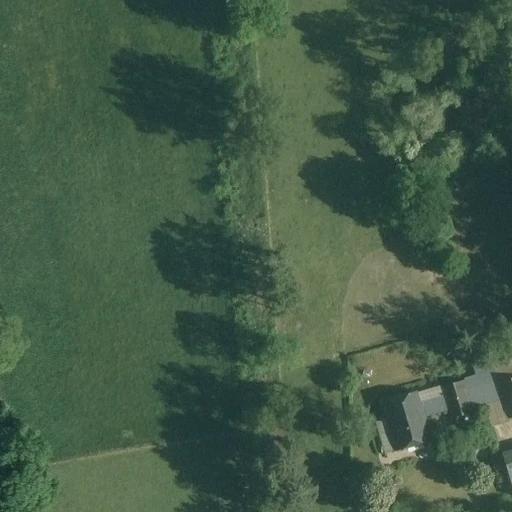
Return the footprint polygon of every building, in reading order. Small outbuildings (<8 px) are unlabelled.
[(511,376),(498,381),(499,383),(504,403),(509,418),(511,416),(511,376)] [(416,392),(383,401),(388,418),(386,419),(395,451),(432,440),(426,419),(449,412),(451,419),(471,412),(466,393),(462,381),(441,387),(443,394),(418,401),(416,395),(416,392)] [(504,403),(499,383),(466,393),(471,412),(504,403)] [(381,418),(371,422),(380,453),(391,449),(381,418)] [(419,461),(423,474),(434,470),(430,457),(419,461)]
